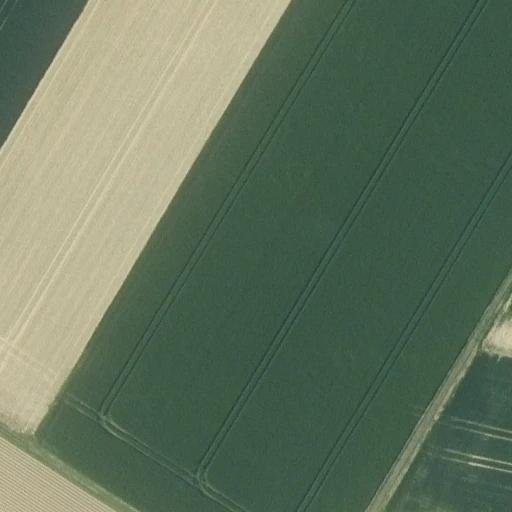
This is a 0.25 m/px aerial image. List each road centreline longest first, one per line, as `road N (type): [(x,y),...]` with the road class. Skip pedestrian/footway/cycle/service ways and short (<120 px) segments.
road 1 (track): [(373,511),(511,281)]
road 2 (track): [(0,431),(123,511)]
